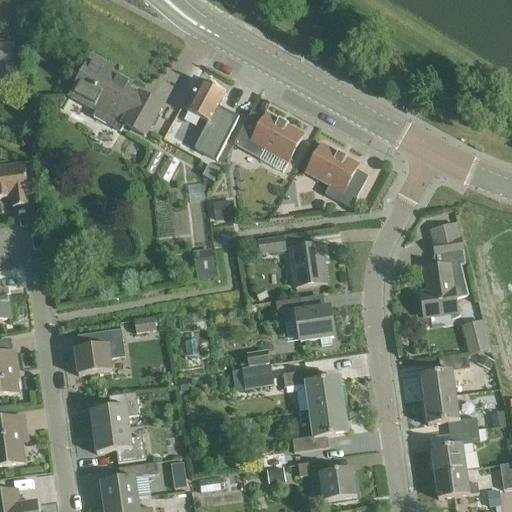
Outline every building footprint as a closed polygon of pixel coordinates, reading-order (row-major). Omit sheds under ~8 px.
[(9,47),(0,48),(0,65),(12,63),(9,47)] [(70,98),(97,112),(93,119),(120,133),(123,127),(144,138),(161,108),(139,96),(137,100),(127,95),(131,88),(109,76),(112,71),(92,59),(70,98)] [(195,152),(217,163),(239,121),(218,110),(225,96),(214,91),(216,88),(206,83),(205,85),(202,84),(187,114),(209,125),(195,152)] [(264,121),(252,114),(234,146),(260,161),(265,152),(288,165),(304,136),(267,116),(264,121)] [(176,149),(184,135),(173,129),(165,143),(176,149)] [(306,175),(329,188),(325,197),(351,211),(368,179),(356,172),(359,167),(322,146),(306,175)] [(35,164),(24,166),(0,169),(0,200),(11,199),(13,209),(29,207),(27,197),(40,195),(35,164)] [(218,171),(209,166),(203,177),(212,182),(218,171)] [(235,219),(233,204),(214,206),(216,222),(235,219)] [(260,257),(286,253),(284,240),(258,244),(260,257)] [(459,242),(433,245),(435,258),(436,258),(437,270),(426,271),(429,295),(418,297),(420,319),(453,314),(452,303),(468,299),(460,268),(464,267),(461,242),(459,242)] [(296,290),(326,286),(320,248),(291,252),(296,290)] [(212,252),(193,255),(197,284),(207,282),(218,280),(216,269),(214,269),(212,252)] [(265,290),(257,295),(260,301),(268,296),(265,290)] [(0,322),(11,321),(7,292),(0,293),(0,322)] [(298,303),(276,306),(279,326),(296,323),(299,345),(320,342),(321,348),(332,346),(331,340),(333,340),(329,311),(300,315),(298,303)] [(154,320),(134,323),(136,336),(156,334),(154,320)] [(110,362),(125,360),(122,333),(84,338),(86,351),(75,352),(78,379),(112,374),(110,362)] [(486,338),(465,344),(469,359),(490,353),(486,338)] [(197,342),(185,344),(187,359),(199,357),(197,342)] [(15,371),(18,370),(16,354),(0,356),(0,398),(19,396),(15,371)] [(247,357),(249,369),(269,366),(267,354),(247,357)] [(482,357),(477,366),(490,373),(494,364),(482,357)] [(424,403),(456,399),(452,374),(469,371),(467,359),(438,363),(440,376),(421,378),(424,403)] [(273,389),(270,367),(235,372),(237,387),(244,386),(245,393),(273,389)] [(310,415),(343,410),(339,381),(311,385),(310,374),(283,378),(285,390),(306,388),(310,415)] [(187,381),(178,382),(180,394),(189,392),(187,381)] [(153,395),(144,396),(146,404),(154,403),(153,395)] [(94,435),(129,431),(128,420),(139,418),(136,396),(108,400),(110,411),(91,414),(94,435)] [(456,399),(424,403),(428,428),(447,425),(449,437),(478,433),(476,421),(459,424),(456,399)] [(343,410),(310,415),(313,440),(292,443),(294,457),(321,453),(319,441),(347,437),(343,410)] [(20,434),(27,433),(25,419),(0,422),(0,468),(24,465),(20,434)] [(506,419),(494,421),(495,430),(507,428),(506,419)] [(251,423),(237,425),(239,436),(252,434),(251,423)] [(129,431),(94,435),(97,457),(116,454),(118,466),(145,462),(142,439),(131,441),(129,431)] [(434,466),(430,468),(431,476),(435,477),(435,478),(466,473),(463,456),(473,455),(471,446),(480,445),(478,433),(467,434),(449,437),(451,449),(432,452),(434,466)] [(323,505),(356,500),(352,472),(327,475),(326,464),(298,468),(299,480),(319,477),(323,505)] [(103,506),(138,501),(151,499),(148,479),(159,477),(157,466),(118,471),(120,482),(101,485),(103,506)] [(503,493),(511,491),(511,466),(499,468),(503,493)] [(284,471),(267,473),(269,487),(286,484),(284,471)] [(435,478),(439,502),(478,496),(477,487),(468,488),(466,473),(435,478)] [(188,478),(176,479),(177,493),(189,492),(188,478)] [(223,481),(199,484),(201,496),(224,492),(223,481)] [(0,511),(37,511),(37,506),(18,508),(16,493),(0,495),(0,511)] [(500,494),(488,495),(490,511),(502,509),(500,494)] [(142,511),(139,511),(138,501),(103,506),(104,511),(152,511),(142,511)]
